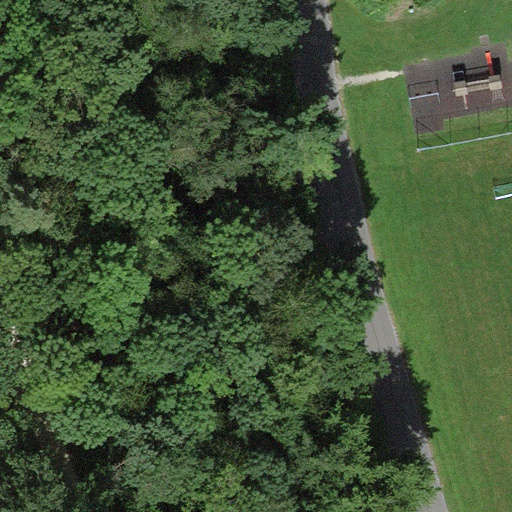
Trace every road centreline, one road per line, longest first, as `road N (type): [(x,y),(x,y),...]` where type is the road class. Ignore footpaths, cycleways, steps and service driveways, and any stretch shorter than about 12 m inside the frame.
road 1 (residential): [(298,0),(313,192),(401,511)]
road 2 (track): [(75,511),(0,312)]
